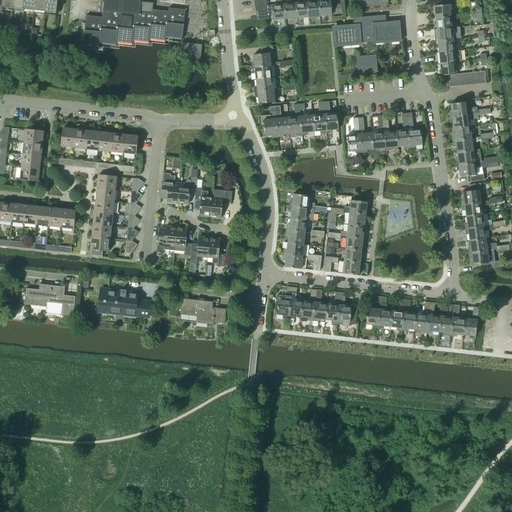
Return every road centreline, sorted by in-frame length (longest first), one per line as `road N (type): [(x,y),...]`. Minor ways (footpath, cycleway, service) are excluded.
road 1 (residential): [(412,0),(410,30),(434,109),(452,244),(450,297)]
road 2 (residential): [(450,297),(263,274)]
road 3 (residential): [(263,274),(268,195),(239,113)]
road 4 (residential): [(158,119),(0,101)]
